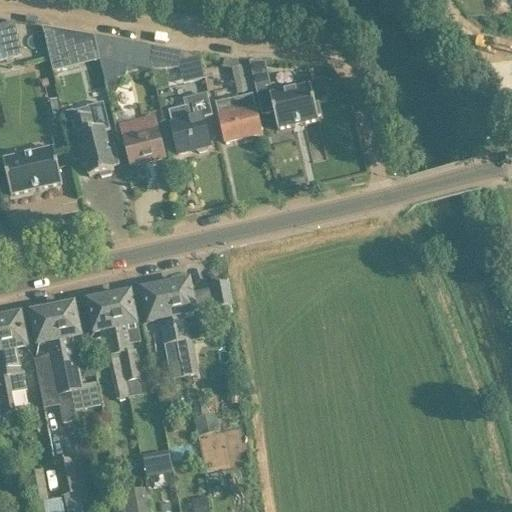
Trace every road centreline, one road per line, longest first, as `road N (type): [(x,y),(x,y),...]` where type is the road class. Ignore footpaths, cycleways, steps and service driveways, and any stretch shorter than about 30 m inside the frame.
road 1 (tertiary): [(0,286),(511,166)]
road 2 (track): [(14,0),(329,54),(356,82),(384,199)]
